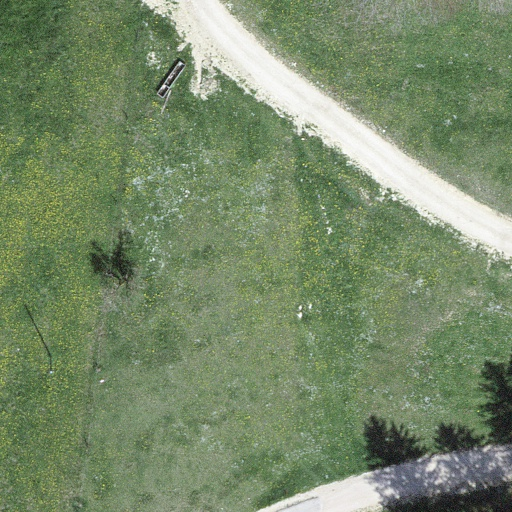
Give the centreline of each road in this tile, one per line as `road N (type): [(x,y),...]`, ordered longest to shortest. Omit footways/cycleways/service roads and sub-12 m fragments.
road 1 (track): [(202,0),(270,90),(455,216),(511,243)]
road 2 (track): [(511,472),(388,511)]
